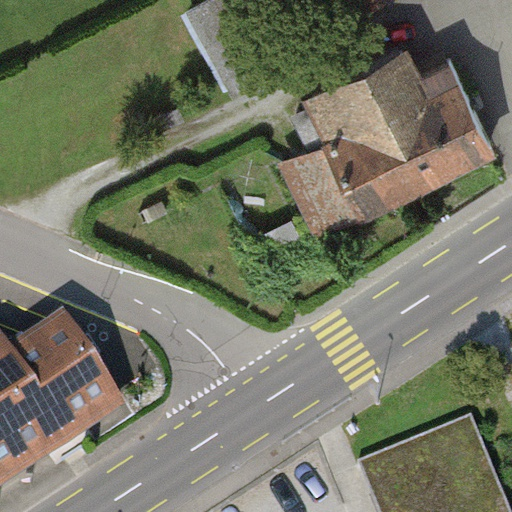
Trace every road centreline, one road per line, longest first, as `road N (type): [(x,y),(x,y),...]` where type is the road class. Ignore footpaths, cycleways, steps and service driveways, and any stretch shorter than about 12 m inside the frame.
road 1 (residential): [(0,249),(174,321),(209,347),(257,412)]
road 2 (primary): [(257,412),(511,247)]
road 3 (primary): [(104,511),(257,412)]
